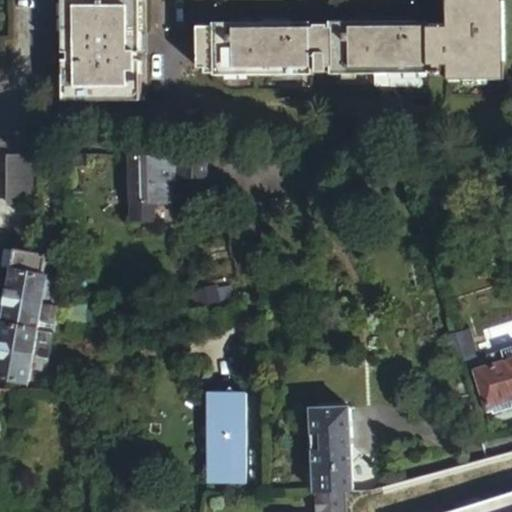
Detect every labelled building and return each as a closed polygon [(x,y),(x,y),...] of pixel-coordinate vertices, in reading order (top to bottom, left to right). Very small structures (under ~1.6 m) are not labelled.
[(65,0),(67,104),(143,103),(141,0),(65,0)] [(217,29),(201,29),(201,71),(208,70),(209,75),(429,73),(429,66),(435,66),(435,76),(444,76),(444,66),(448,66),(448,80),(507,79),(506,0),(448,0),(449,26),(429,26),(429,23),(332,24),(332,28),(314,28),(314,24),(217,25),(217,29)] [(36,207),(38,157),(9,156),(8,179),(9,180),(8,205),(36,207)] [(209,157),(133,157),(135,221),(159,221),(158,203),(175,203),(175,180),(180,175),(208,176),(209,157)] [(9,299),(59,308),(62,295),(68,260),(18,250),(9,299)] [(40,331),(43,319),(57,322),(59,308),(9,299),(4,325),(40,331)] [(0,347),(0,350),(50,360),(52,348),(38,346),(40,331),(4,325),(0,347)] [(453,333),(456,356),(477,354),(474,330),(453,333)] [(48,372),(50,360),(0,350),(0,378),(31,384),(33,370),(48,372)] [(511,358),(477,368),(487,405),(511,398),(511,358)] [(214,482),(245,482),(245,391),(234,392),(229,397),(222,391),(214,391),(208,397),(208,409),(214,414),(208,421),(208,432),(214,437),(213,459),(207,465),(207,476),(214,482)] [(488,411),(511,404),(511,398),(487,405),(488,411)] [(347,490),(353,490),(351,407),(311,408),(313,491),(347,490)] [(347,511),(347,490),(313,491),(314,511),(313,511),(347,511)] [(511,511),(511,493),(452,511),(511,511)]
